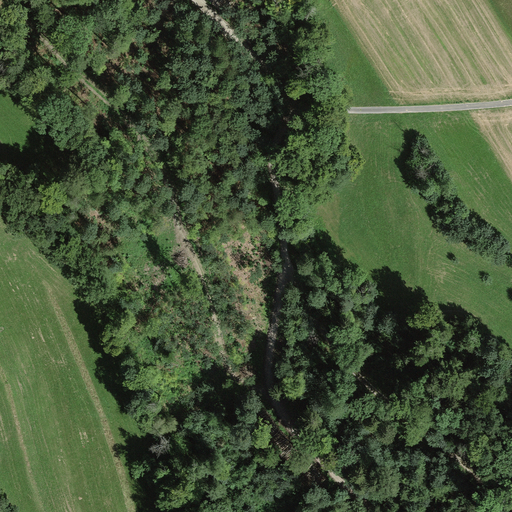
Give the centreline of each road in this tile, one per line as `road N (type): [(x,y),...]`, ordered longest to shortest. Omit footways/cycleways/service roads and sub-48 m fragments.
road 1 (track): [(511,510),(352,370),(318,322),(288,264),(271,159),(294,110),(193,0)]
road 2 (track): [(273,391),(224,355),(163,165),(117,101),(49,41),(24,0)]
road 3 (track): [(368,511),(273,397),(267,365),(288,264)]
road 4 (track): [(511,101),(294,110)]
